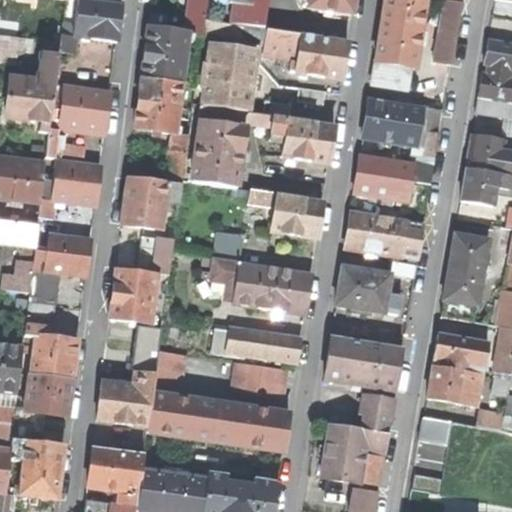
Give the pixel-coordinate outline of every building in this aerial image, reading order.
[(76,38),(115,43),(117,25),(120,6),(77,0),(74,28),(72,38),(76,38)] [(185,0),(181,36),(186,36),(192,37),(201,38),(201,35),(203,21),(206,0),(185,0)] [(307,0),(306,9),(351,16),(353,0),(307,0)] [(383,0),(379,29),(373,63),(409,69),(413,69),(419,34),(420,26),(424,0),(383,0)] [(439,32),(455,34),(460,4),(444,2),(439,32)] [(263,45),(265,31),(203,21),(201,35),(263,45)] [(427,27),(420,26),(419,34),(426,35),(427,27)] [(74,28),(60,27),(59,36),(72,38),(74,28)] [(140,80),(180,85),(185,42),(186,36),(181,36),(146,31),(143,57),(140,80)] [(296,61),(300,36),(265,31),(263,45),(261,56),(296,61)] [(439,32),(434,61),(450,64),(455,34),(439,32)] [(0,36),(0,64),(20,67),(21,55),(32,56),(33,40),(0,36)] [(72,38),(59,36),(58,44),(57,54),(73,56),(76,38),(72,38)] [(294,74),(340,82),(344,62),(347,44),(300,36),(296,61),(294,74)] [(481,66),(486,67),(510,71),(511,71),(511,46),(486,42),(481,66)] [(45,43),(44,57),(56,58),(57,54),(58,44),(45,43)] [(203,89),(200,107),(245,113),(249,82),(253,55),(209,47),(207,63),(203,89)] [(39,56),(36,83),(53,85),(56,58),(44,57),(39,56)] [(198,88),(203,89),(207,63),(202,63),(198,88)] [(409,69),(373,63),(370,86),(397,90),(398,84),(406,85),(409,69)] [(478,86),(476,99),(509,105),(511,91),(511,85),(511,80),(509,80),(510,71),(486,67),(485,75),(480,75),(478,86)] [(40,124),(48,125),(49,116),(53,85),(36,83),(9,80),(7,98),(4,120),(40,124)] [(174,129),(180,85),(140,80),(137,104),(133,130),(173,135),(174,129)] [(64,131),(103,136),(106,116),(109,94),(63,89),(59,117),(58,130),(64,131)] [(272,118),(286,120),(288,120),(291,96),(256,90),(252,115),(255,115),(272,118)] [(298,90),(296,104),(322,107),(324,93),(298,90)] [(509,105),(476,99),(474,113),(507,119),(509,105)] [(364,120),(361,139),(417,147),(422,110),(367,102),(364,120)] [(253,127),(255,115),(252,115),(245,113),(200,107),(199,107),(197,118),(253,127)] [(48,125),(48,129),(58,130),(59,117),(49,116),(48,125)] [(268,141),(283,143),(286,122),(286,120),(272,118),(268,141)] [(283,143),(280,158),(285,159),(292,160),(327,165),(330,146),(333,129),(286,122),(283,143)] [(48,129),(48,125),(40,124),(38,134),(47,135),(48,129)] [(190,183),(232,190),(234,190),(239,159),(243,131),(199,124),(190,183)] [(47,135),(45,147),(61,149),(64,131),(58,130),(48,129),(47,135)] [(427,133),(423,156),(433,158),(438,135),(427,133)] [(171,152),(185,154),(187,137),(178,136),(173,135),(171,152)] [(464,170),(497,176),(501,153),(502,144),(470,138),(467,154),(464,170)] [(75,165),(77,151),(61,149),(45,147),(44,159),(57,161),(56,163),(75,165)] [(180,186),(185,154),(171,152),(166,184),(180,186)] [(511,178),(511,154),(501,153),(497,176),(511,178)] [(415,155),(414,164),(432,167),(433,158),(423,156),(415,155)] [(356,175),(353,194),(380,198),(389,200),(407,203),(410,183),(413,166),(359,157),(356,175)] [(0,201),(38,205),(39,201),(41,188),(43,165),(0,159),(0,201)] [(55,203),(94,208),(96,190),(99,168),(75,165),(56,163),(54,163),(51,189),(49,202),(55,203)] [(431,169),(413,166),(410,183),(429,186),(431,169)] [(458,203),(491,209),(497,176),(464,170),(461,187),(458,203)] [(124,201),(121,227),(158,232),(162,201),(164,184),(127,179),(124,201)] [(166,184),(164,184),(162,201),(178,203),(180,186),(166,184)] [(51,189),(41,188),(39,201),(49,202),(51,189)] [(246,202),(248,192),(234,190),(232,190),(230,200),(246,202)] [(246,206),(272,210),(274,198),(274,196),(248,192),(246,202),(246,206)] [(272,210),(269,233),(316,240),(318,221),(321,204),(274,198),(272,210)] [(49,202),(39,201),(38,205),(37,219),(53,221),(55,203),(49,202)] [(399,206),(397,219),(422,223),(424,210),(417,209),(399,206)] [(347,229),(344,249),(400,259),(401,254),(406,222),(350,213),(347,229)] [(422,225),(406,222),(401,254),(417,257),(422,225)] [(36,229),(0,224),(0,244),(18,247),(33,248),(36,229)] [(510,250),(511,235),(511,228),(506,228),(502,227),(498,248),(510,250)] [(213,259),(238,263),(241,238),(216,234),(213,259)] [(58,275),(84,278),(87,260),(89,241),(47,236),(44,265),(43,273),(58,275)] [(441,302),(474,307),(485,242),(453,237),(448,267),(441,302)] [(140,239),(136,273),(154,275),(168,277),(172,242),(140,239)] [(16,262),(31,264),(33,248),(18,247),(16,262)] [(233,297),(237,266),(238,263),(213,259),(209,282),(226,285),(224,296),(233,297)] [(30,272),(31,264),(16,262),(13,293),(27,295),(30,272)] [(389,263),(387,275),(413,279),(415,267),(389,263)] [(31,264),(30,272),(43,273),(44,265),(31,264)] [(502,293),(511,294),(511,265),(507,265),(502,293)] [(231,305),(303,316),(306,297),(309,276),(237,266),(233,297),(232,303),(231,305)] [(338,286),(334,306),(350,309),(369,312),(381,314),(385,295),(388,277),(341,269),(338,286)] [(112,292),(108,320),(148,325),(149,319),(154,275),(136,273),(115,270),(112,292)] [(27,295),(26,304),(54,308),(58,275),(43,273),(30,272),(27,295)] [(0,334),(23,337),(24,326),(25,317),(26,304),(27,295),(13,293),(0,291),(0,334)] [(500,329),(511,331),(511,294),(502,293),(500,303),(496,329),(500,329)] [(398,297),(385,295),(381,314),(395,317),(398,297)] [(438,319),(471,324),(474,307),(441,302),(438,319)] [(488,328),(496,329),(500,303),(493,302),(488,328)] [(52,320),(54,308),(26,304),(25,317),(40,319),(52,320)] [(25,317),(24,326),(39,328),(40,319),(25,317)] [(23,337),(22,342),(32,343),(33,338),(50,340),(52,330),(39,328),(24,326),(23,337)] [(157,353),(159,332),(136,329),(133,349),(142,351),(157,353)] [(239,355),(296,364),(299,342),(214,329),(211,351),(239,355)] [(504,367),(510,368),(511,357),(511,331),(500,329),(492,374),(502,375),(504,367)] [(434,349),(431,368),(460,373),(461,365),(482,369),(486,345),(437,335),(434,349)] [(28,376),(71,381),(73,362),(76,343),(50,340),(33,338),(32,343),(28,376)] [(323,380),(369,402),(386,404),(400,352),(329,340),(326,358),(323,380)] [(0,395),(16,397),(21,350),(0,348),(0,395)] [(139,374),(153,376),(157,353),(142,351),(139,374)] [(143,407),(172,411),(185,357),(157,353),(153,376),(144,403),(143,407)] [(287,372),(234,364),(229,393),(282,401),(285,386),(287,372)] [(502,381),(508,382),(510,368),(504,367),(502,375),(502,381)] [(460,373),(431,368),(427,391),(426,400),(475,409),(480,376),(460,373)] [(144,403),(153,376),(139,374),(136,374),(127,401),(144,403)] [(28,376),(16,426),(21,427),(40,416),(66,419),(68,400),(71,381),(28,376)] [(508,382),(502,381),(499,394),(506,395),(508,382)] [(96,422),(147,428),(143,407),(144,403),(127,401),(101,385),(99,401),(96,422)] [(363,416),(360,433),(367,434),(386,437),(386,404),(369,402),(363,401),(361,416),(363,416)] [(511,403),(505,402),(502,417),(500,432),(507,433),(511,434),(511,403)] [(5,425),(14,406),(0,404),(0,438),(4,439),(5,425)] [(172,411),(143,407),(147,428),(146,435),(211,444),(217,405),(172,411)] [(217,405),(211,444),(282,455),(285,436),(288,415),(217,405)] [(478,413),(476,428),(500,432),(502,417),(478,413)] [(21,427),(20,434),(39,423),(40,416),(21,427)] [(423,419),(418,442),(446,447),(450,424),(423,419)] [(4,439),(21,435),(20,434),(21,427),(16,426),(5,425),(4,439)] [(363,456),(367,434),(360,433),(329,427),(325,452),(320,480),(358,486),(363,456)] [(467,428),(461,458),(500,466),(506,436),(467,428)] [(10,442),(37,446),(39,431),(21,435),(4,439),(10,442)] [(367,434),(363,456),(383,459),(386,437),(367,434)] [(0,451),(9,452),(10,442),(4,439),(0,438),(0,451)] [(30,499),(55,503),(59,476),(63,449),(37,446),(10,442),(9,452),(8,461),(20,462),(17,489),(16,497),(30,499)] [(126,494),(137,496),(140,474),(143,457),(92,450),(90,468),(87,489),(117,493),(126,494)] [(0,494),(5,495),(5,487),(8,461),(9,452),(0,451),(0,494)] [(383,459),(363,456),(358,486),(378,489),(383,459)] [(263,468),(260,482),(273,483),(275,470),(263,468)] [(136,509),(135,511),(201,511),(205,483),(178,479),(169,478),(140,474),(137,496),(136,509)] [(207,474),(205,483),(201,511),(272,511),(273,509),(277,484),(273,483),(260,482),(253,481),(252,489),(224,485),(226,477),(207,474)] [(28,511),(30,499),(16,497),(17,489),(5,487),(5,495),(2,511),(28,511)] [(352,491),(348,511),(373,511),(376,496),(352,491)] [(126,494),(117,493),(115,506),(124,508),(126,494)] [(126,494),(124,508),(136,509),(137,496),(126,494)] [(114,511),(115,506),(84,502),(83,511),(114,511)]
